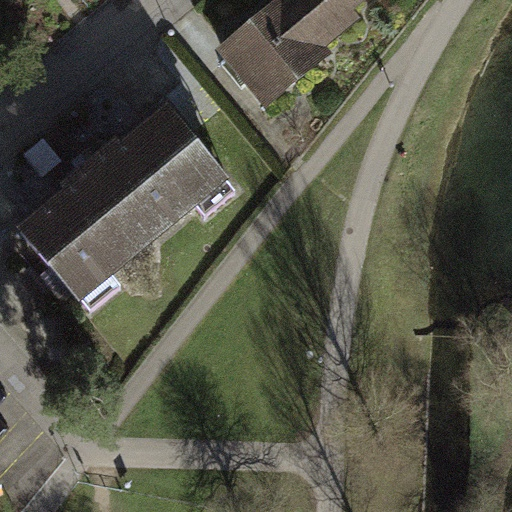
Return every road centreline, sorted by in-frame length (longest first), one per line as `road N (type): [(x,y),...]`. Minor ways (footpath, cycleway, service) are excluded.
road 1 (track): [(82,451),(441,18)]
road 2 (track): [(454,0),(363,204),(340,335),(332,458)]
road 3 (track): [(82,451),(332,458)]
road 4 (residential): [(154,0),(0,124)]
road 5 (residential): [(0,351),(82,451)]
